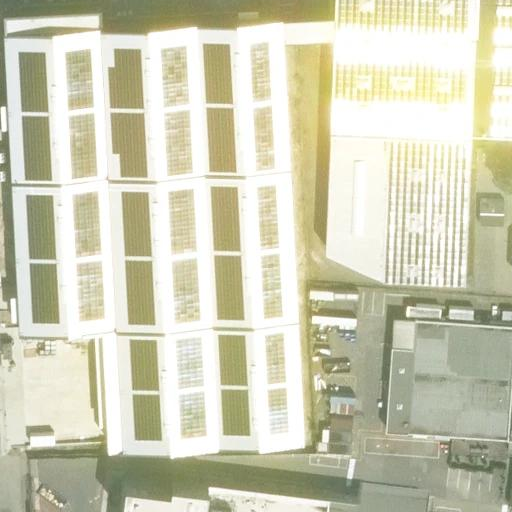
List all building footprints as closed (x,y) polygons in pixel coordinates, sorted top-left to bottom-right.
[(476,0),(336,0),(331,126),(389,128),(471,132),(476,0)] [(511,0),(476,0),(471,132),(472,132),(511,133),(511,0)] [(98,3),(44,5),(41,8),(26,9),(26,10),(24,10),(12,24),(12,26),(7,26),(9,51),(104,46),(103,21),(102,7),(98,3)] [(281,12),(103,21),(104,46),(9,51),(28,426),(122,421),(123,442),(303,433),(281,12)] [(389,128),(331,126),(326,249),(383,274),(389,128)] [(471,132),(389,128),(383,274),(466,277),(472,132),(471,132)] [(13,146),(0,146),(0,169),(14,169),(13,146)] [(476,222),(503,223),(503,199),(477,198),(476,222)] [(404,304),(403,314),(434,315),(435,305),(404,304)] [(445,307),(445,316),(470,317),(470,308),(445,307)] [(511,372),(511,322),(395,314),(387,428),(508,435),(511,372)] [(352,429),(330,428),(329,450),(351,452),(352,429)] [(429,511),(431,503),(173,472),(172,478),(127,472),(122,511),(121,511),(429,511)]
